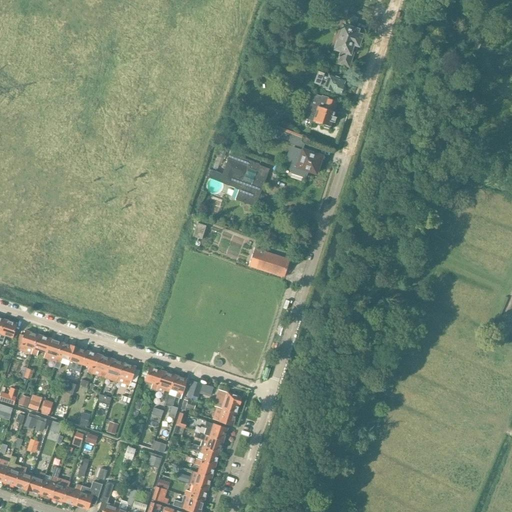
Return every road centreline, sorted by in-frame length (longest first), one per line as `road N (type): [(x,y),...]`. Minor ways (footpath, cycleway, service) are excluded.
road 1 (unclassified): [(270,392),(395,0)]
road 2 (residential): [(270,392),(0,307)]
road 3 (unclassified): [(231,511),(270,392)]
